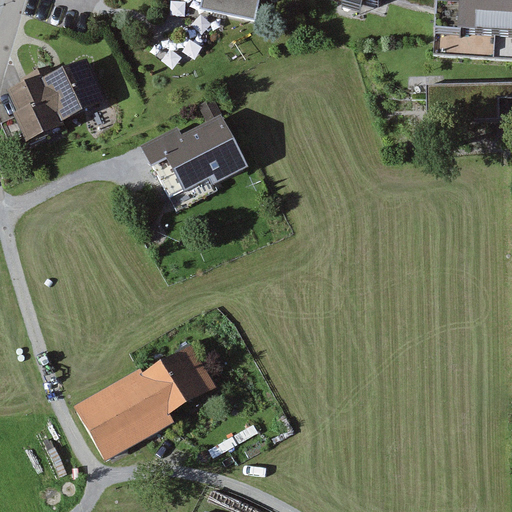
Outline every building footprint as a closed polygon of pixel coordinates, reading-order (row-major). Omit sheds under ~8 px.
[(214,0),(211,15),(266,25),(270,0),(214,0)] [(382,0),(338,0),(380,11),(382,0)] [(511,0),(459,0),(459,38),(511,37),(511,0)] [(98,66),(21,97),(42,150),(76,136),(74,129),(117,111),(98,66)] [(188,129),(151,150),(187,215),(263,172),(222,100),(203,110),(214,129),(195,140),(188,129)] [(151,373),(88,409),(119,464),(183,428),(179,419),(226,393),(204,353),(155,380),(151,373)]
